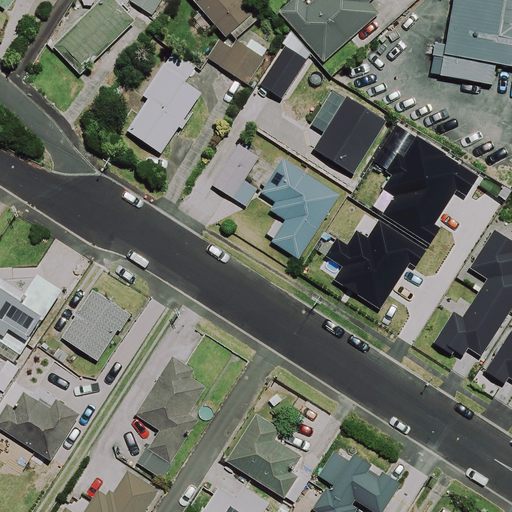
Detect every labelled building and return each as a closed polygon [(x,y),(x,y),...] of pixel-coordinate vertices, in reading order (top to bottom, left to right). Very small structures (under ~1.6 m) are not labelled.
[(13,0),(0,0),(0,4),(7,10),(13,0)] [(137,24),(113,0),(107,0),(56,50),(83,78),(137,24)] [(164,0),(131,0),(131,1),(154,17),(164,0)] [(255,18),(240,0),(192,0),(228,41),(255,18)] [(375,0),(318,0),(308,9),(300,0),(295,0),(280,13),(325,64),(380,16),(370,5),(375,0)] [(511,44),(506,44),(510,3),(511,0),(463,0),(454,80),(500,85),(502,67),(511,67),(511,44)] [(267,51),(252,40),(242,56),(223,43),(210,60),(244,84),(267,51)] [(192,73),(170,58),(144,97),(150,101),(128,132),(162,155),(203,96),(185,84),(192,73)] [(387,122),(347,99),(329,131),(331,132),(318,154),(356,176),(387,122)] [(259,158),(240,146),(215,187),(234,199),(259,158)] [(342,194),(288,159),(264,195),(278,204),(273,212),(288,222),(274,243),(299,260),(342,194)] [(416,199),(434,213),(414,238),(433,252),(440,243),(464,262),(489,228),(429,182),(416,199)] [(443,265),(380,224),(371,239),(367,237),(358,252),(361,254),(353,267),(416,307),(443,265)] [(511,271),(511,244),(489,228),(464,262),(499,288),(511,271)] [(0,335),(1,334),(6,339),(12,332),(28,343),(64,295),(39,277),(23,300),(2,285),(0,286),(0,335)] [(131,317),(94,291),(62,338),(99,363),(131,317)] [(511,314),(504,310),(488,300),(473,324),(486,332),(479,344),(470,338),(454,362),(511,398),(511,314)] [(213,381),(176,358),(138,417),(161,432),(140,465),(162,479),(197,423),(189,418),(213,381)] [(55,411),(23,391),(0,430),(53,462),(80,416),(59,404),(55,411)] [(366,511),(407,440),(354,411),(303,503),(320,511),(366,511)] [(283,432),(256,415),(226,462),(294,505),(311,479),(295,469),(302,457),(277,441),(283,432)] [(147,511),(161,493),(130,473),(112,500),(101,493),(87,511),(69,511),(67,510),(66,511),(147,511)] [(264,511),(270,504),(240,485),(232,498),(218,489),(203,511),(264,511)]
